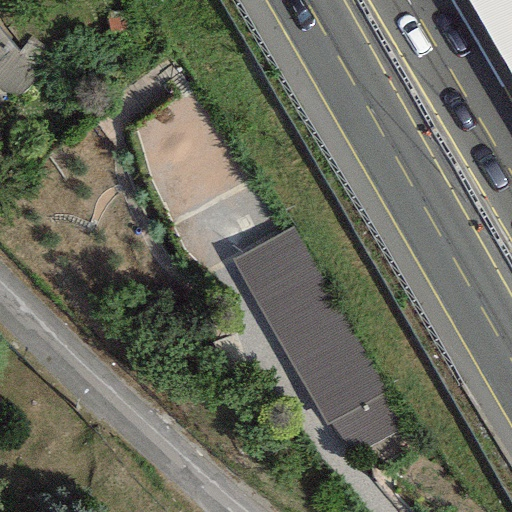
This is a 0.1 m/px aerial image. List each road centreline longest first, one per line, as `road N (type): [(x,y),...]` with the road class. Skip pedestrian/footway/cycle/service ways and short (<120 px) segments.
road 1 (unclassified): [(233,511),(0,306)]
road 2 (motorway): [(511,188),(403,0)]
